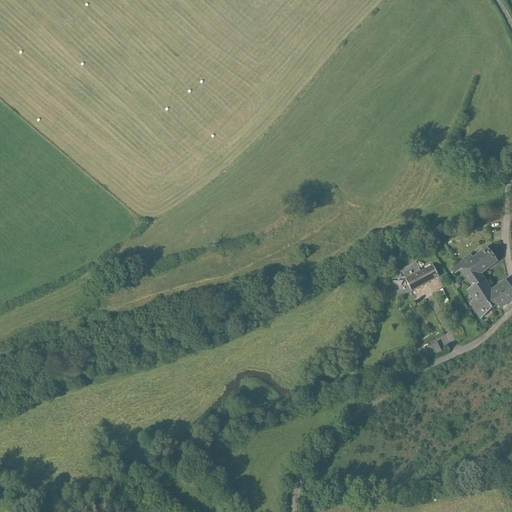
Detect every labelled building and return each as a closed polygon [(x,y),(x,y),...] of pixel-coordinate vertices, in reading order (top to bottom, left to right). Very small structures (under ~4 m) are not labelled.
[(488,304),(496,298),(491,291),(480,275),(497,263),(486,248),(472,258),(470,254),(449,269),(454,275),(460,271),(472,288),(467,291),(474,301),(471,303),(481,316),(491,308),(488,304)] [(415,264),(401,271),(406,279),(420,272),(415,264)] [(438,278),(432,266),(420,272),(406,279),(409,286),(411,291),(438,278)] [(511,291),(505,281),(491,291),(496,298),(488,304),(491,308),(496,306),(499,310),(511,300),(511,291)] [(411,291),(409,286),(394,293),(396,298),(411,291)] [(454,312),(450,304),(441,308),(445,317),(454,312)] [(442,349),(437,340),(419,349),(424,358),(442,349)]
